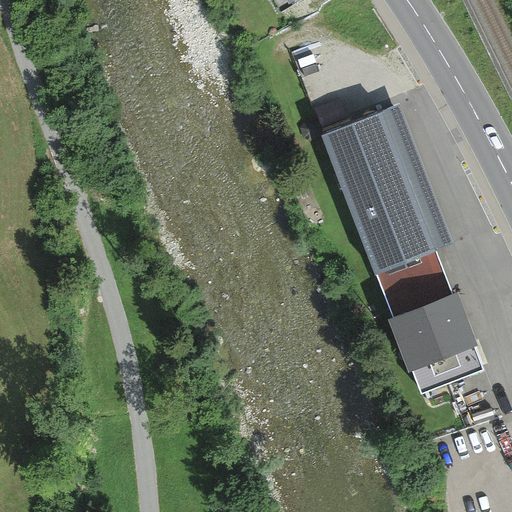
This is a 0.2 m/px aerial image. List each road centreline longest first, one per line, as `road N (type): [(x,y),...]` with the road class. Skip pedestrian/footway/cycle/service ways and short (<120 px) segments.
road 1 (track): [(3,0),(120,328),(141,415),(150,511)]
road 2 (primary): [(406,0),(511,185)]
